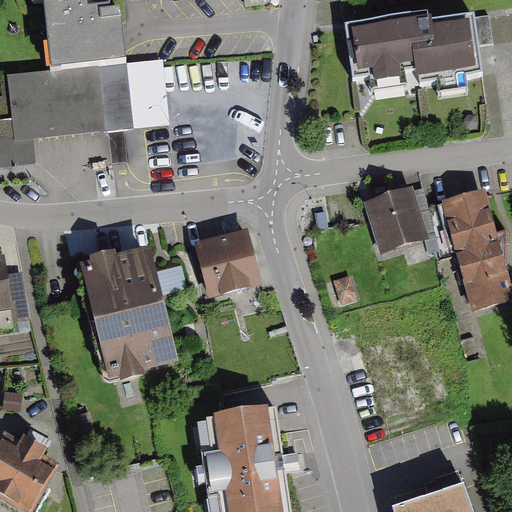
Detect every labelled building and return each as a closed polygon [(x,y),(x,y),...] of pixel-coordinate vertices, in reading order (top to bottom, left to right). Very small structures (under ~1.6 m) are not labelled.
[(48,0),(57,76),(10,81),(15,125),(0,126),(0,172),(36,168),(33,145),(142,133),(171,130),(165,74),(164,66),(134,69),(128,16),(118,17),(115,0),(48,0)] [(434,20),(350,29),(356,82),(378,79),(380,92),(412,89),(410,75),(424,74),(425,84),(445,82),(446,95),(473,92),(472,81),(487,79),(481,24),(435,29),(434,20)] [(422,193),(367,207),(380,256),(435,241),(422,193)] [(511,283),(490,197),(446,208),(474,319),(511,309),(511,283)] [(249,237),(198,249),(211,302),(262,290),(249,237)] [(80,272),(110,388),(179,370),(149,254),(80,272)] [(7,258),(0,259),(0,330),(30,326),(22,272),(9,274),(7,258)] [(442,406),(420,323),(349,341),(370,424),(442,406)] [(293,511),(279,409),(220,418),(233,511),(293,511)] [(21,447),(8,440),(0,453),(0,499),(23,511),(36,511),(59,473),(46,465),(53,452),(27,437),(21,447)] [(478,511),(471,491),(400,511),(478,511)]
